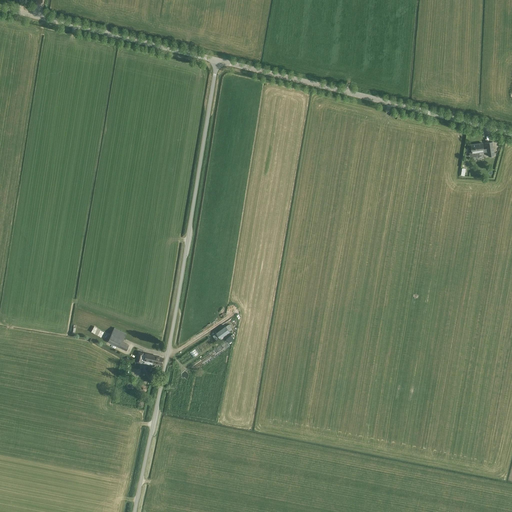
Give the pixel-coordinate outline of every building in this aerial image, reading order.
[(471,152),(470,152),(470,157),(471,157),(480,156),(479,153),(488,152),(488,156),(494,156),(494,150),(493,147),(493,142),(487,143),(487,148),(487,149),(484,149),(484,148),(483,143),(471,145),(472,150),(472,152),(471,152)] [(102,333),(97,330),(98,329),(93,326),(90,331),(100,336),(102,333)] [(226,326),(213,336),(217,341),(230,331),(226,326)] [(107,342),(119,347),(126,350),(128,346),(122,342),(126,334),(114,328),(107,342)] [(145,353),(145,354),(143,354),(144,352),(137,351),(135,362),(141,364),(141,363),(143,363),(144,360),(162,364),(163,358),(155,356),(145,353)]
